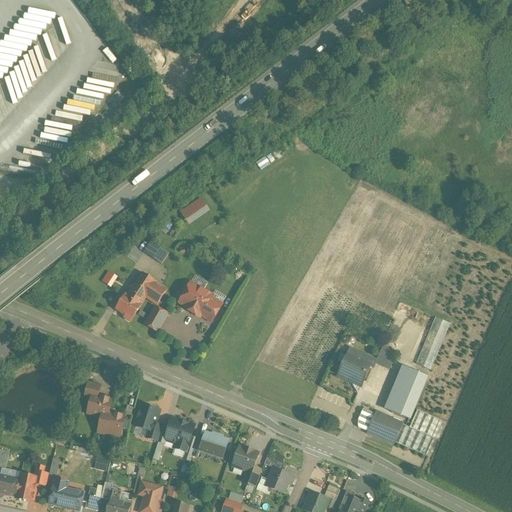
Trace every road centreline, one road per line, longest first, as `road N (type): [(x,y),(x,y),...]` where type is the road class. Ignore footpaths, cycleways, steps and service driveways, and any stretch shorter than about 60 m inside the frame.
road 1 (primary): [(0,297),(381,0)]
road 2 (tertiary): [(20,312),(318,440)]
road 3 (residential): [(185,67),(0,228)]
road 4 (tertiary): [(318,440),(466,511)]
